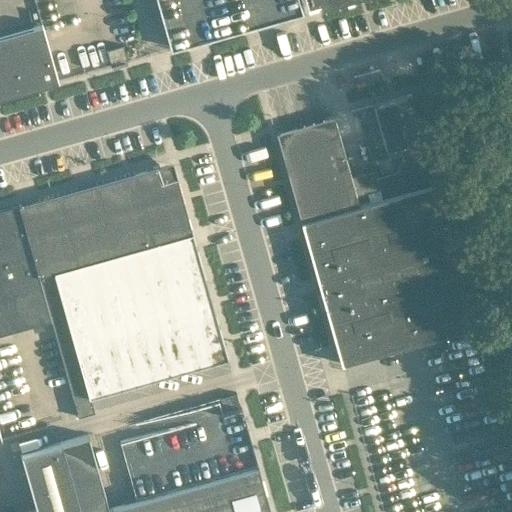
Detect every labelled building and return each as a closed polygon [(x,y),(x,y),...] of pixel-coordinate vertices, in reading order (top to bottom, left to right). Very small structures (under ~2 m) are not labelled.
[(304,6),(302,0),(158,0),(170,44),(304,6)] [(302,0),(304,6),(305,11),(343,0),(302,0)] [(0,94),(23,88),(23,90),(25,90),(24,87),(28,86),(29,89),(31,88),(30,86),(34,85),(35,87),(36,87),(35,84),(40,83),(40,86),(42,85),(41,83),(50,80),(50,83),(59,80),(43,22),(0,34),(0,94)] [(107,48),(111,65),(128,61),(123,44),(107,48)] [(386,149),(401,144),(423,138),(411,93),(373,104),(373,106),(378,104),(391,146),(385,148),(386,149)] [(279,131),(276,132),(301,220),(359,204),(357,195),(368,192),(363,173),(351,177),(334,115),(279,131)] [(376,176),(382,197),(436,182),(423,138),(401,144),(406,159),(398,174),(378,179),(377,176),(376,176)] [(161,164),(18,204),(38,275),(192,230),(176,173),(161,164)] [(359,204),(301,220),(342,362),(476,324),(436,182),(382,197),(359,204)] [(0,208),(0,334),(51,320),(38,275),(18,204),(0,208)] [(192,230),(38,275),(51,320),(78,416),(94,411),(89,396),(228,357),(192,230)] [(236,392),(221,396),(224,409),(240,404),(236,392)] [(88,433),(62,441),(81,511),(271,511),(258,464),(136,498),(108,505),(88,433)] [(81,511),(62,441),(20,452),(37,511),(81,511)]
